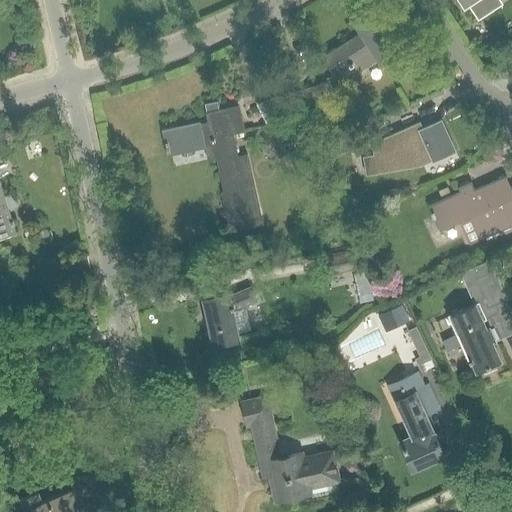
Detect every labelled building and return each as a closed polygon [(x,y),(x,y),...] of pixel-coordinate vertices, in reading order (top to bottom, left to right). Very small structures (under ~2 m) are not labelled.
[(461,0),(463,2),(465,0),(479,20),(493,11),(485,0),(461,0)] [(361,34),(322,58),(333,75),(348,66),(349,67),(353,65),(358,72),(377,59),(378,60),(382,66),(398,55),(403,52),(378,13),(357,27),(361,34)] [(337,109),(329,83),(294,94),(302,121),(337,109)] [(240,116),(220,119),(217,103),(204,105),(209,123),(199,125),(199,124),(162,131),(167,152),(213,143),(224,192),(222,193),(228,217),(232,232),(264,225),(260,210),(259,211),(246,153),(236,155),(231,134),(243,131),(240,116)] [(303,146),(287,115),(261,129),(278,160),(303,146)] [(372,143),(375,157),(362,159),(365,176),(421,167),(420,158),(430,154),(434,162),(456,153),(442,122),(423,130),(420,123),(384,139),(385,141),(372,143)] [(337,142),(337,143),(315,153),(320,164),(359,147),(353,134),(337,142)] [(460,191),(429,205),(433,212),(431,213),(433,219),(435,218),(441,231),(471,218),(481,241),(511,226),(511,192),(506,177),(476,190),(472,181),(458,187),(460,191)] [(0,236),(14,232),(11,224),(12,223),(11,218),(9,218),(5,206),(13,201),(8,194),(3,196),(0,187),(0,236)] [(362,270),(358,252),(324,258),(327,276),(362,270)] [(493,345),(497,343),(511,336),(511,309),(491,263),(462,275),(475,304),(451,314),(458,330),(460,335),(464,343),(471,359),(468,360),(470,364),(473,363),(477,374),(484,371),(486,374),(497,369),(496,366),(502,363),(493,345)] [(0,308),(20,302),(15,286),(0,290),(0,308)] [(232,311),(255,301),(249,287),(228,297),(228,293),(202,299),(209,330),(205,331),(208,342),(212,342),(213,344),(238,338),(232,311)] [(401,306),(378,317),(386,332),(409,322),(401,306)] [(408,396),(397,401),(413,438),(401,443),(412,468),(416,467),(417,469),(428,464),(427,462),(444,455),(435,435),(433,436),(425,417),(438,411),(428,386),(424,388),(417,374),(399,382),(403,391),(405,390),(408,396)] [(279,412),(275,396),(243,402),(248,426),(253,425),(265,477),(273,475),(279,500),(285,499),(290,502),(300,500),(303,495),(309,494),(307,487),(338,481),(331,452),(300,459),(299,453),(279,457),(269,414),(279,412)] [(0,470),(10,467),(0,437),(0,470)] [(41,501),(38,492),(12,501),(16,511),(80,511),(73,490),(41,501)]
